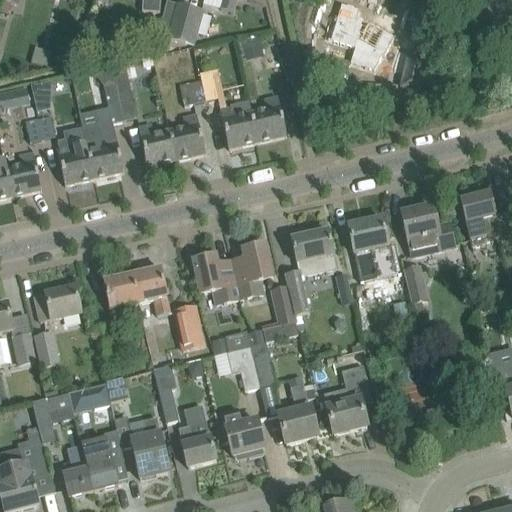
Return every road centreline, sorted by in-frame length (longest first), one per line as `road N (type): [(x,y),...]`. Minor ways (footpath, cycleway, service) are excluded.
road 1 (residential): [(430,156),(0,253)]
road 2 (residential): [(195,511),(349,468),(411,481),(433,495)]
